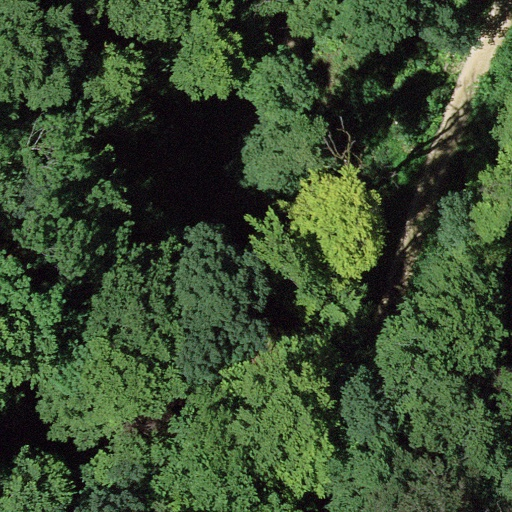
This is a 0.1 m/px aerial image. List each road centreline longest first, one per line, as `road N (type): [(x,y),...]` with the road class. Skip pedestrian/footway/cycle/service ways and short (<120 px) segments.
road 1 (track): [(498,0),(448,108),(405,234),(337,511)]
road 2 (track): [(140,0),(90,99),(0,233)]
